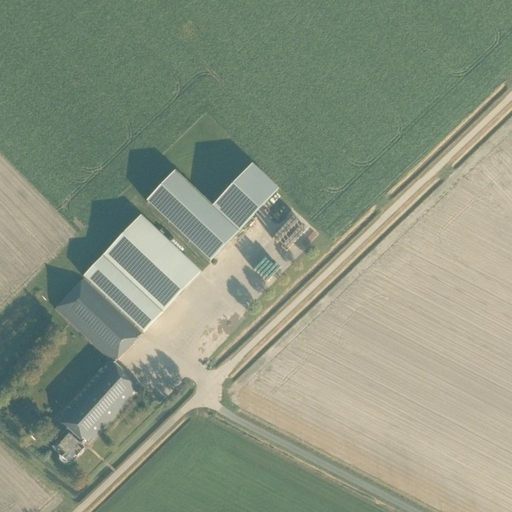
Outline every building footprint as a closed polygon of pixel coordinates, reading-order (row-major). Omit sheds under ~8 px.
[(213,208),(239,232),(278,191),(252,166),(213,208)] [(239,232),(213,208),(176,174),(148,204),(210,263),(239,232)] [(140,217),(103,257),(83,278),(142,335),(200,273),(178,252),(182,248),(173,239),(169,244),(140,217)] [(66,430),(82,444),(84,442),(88,445),(140,388),(114,364),(142,335),(110,304),(84,280),(60,304),(55,309),(110,360),(107,362),(109,364),(61,416),(63,417),(58,423),(66,430)] [(66,430),(61,436),(61,439),(53,448),(61,455),(60,456),(60,457),(60,460),(64,464),(64,463),(68,463),(68,464),(75,456),(77,458),(84,449),(80,446),(82,444),(66,430)]
